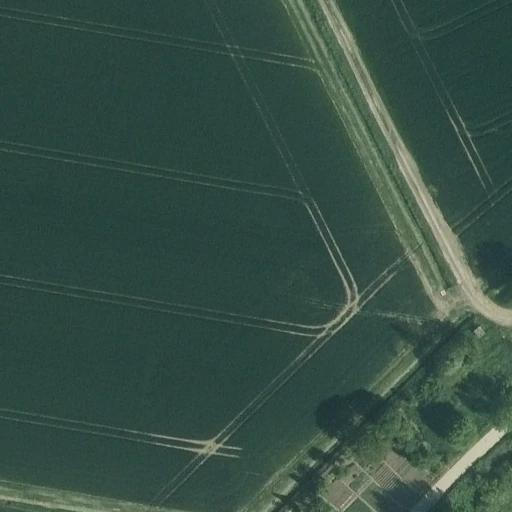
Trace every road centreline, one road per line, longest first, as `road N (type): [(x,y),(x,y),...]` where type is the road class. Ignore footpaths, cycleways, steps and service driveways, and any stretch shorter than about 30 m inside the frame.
road 1 (track): [(511,320),(474,297),(327,0)]
road 2 (unclassified): [(416,511),(511,418)]
